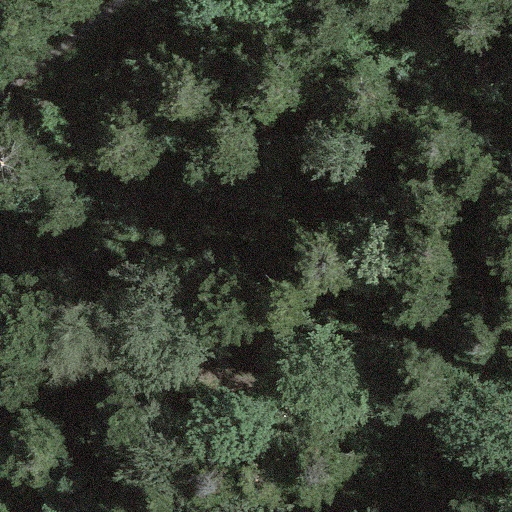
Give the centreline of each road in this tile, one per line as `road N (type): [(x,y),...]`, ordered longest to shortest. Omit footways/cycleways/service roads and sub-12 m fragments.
road 1 (track): [(0,341),(235,403),(511,404)]
road 2 (track): [(0,85),(113,0)]
